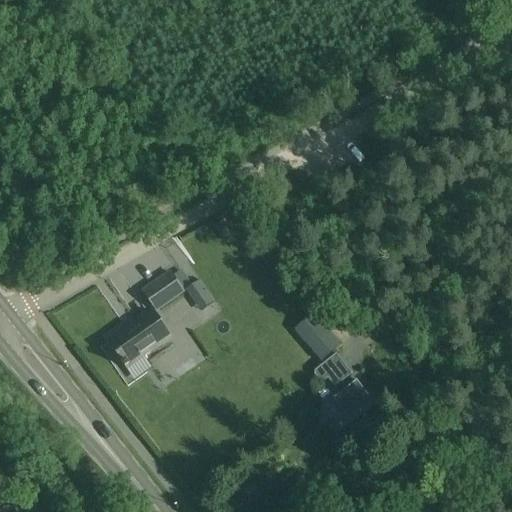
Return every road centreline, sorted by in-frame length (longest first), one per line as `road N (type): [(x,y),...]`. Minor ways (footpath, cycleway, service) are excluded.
road 1 (track): [(511,40),(0,323)]
road 2 (primary): [(158,511),(0,323)]
